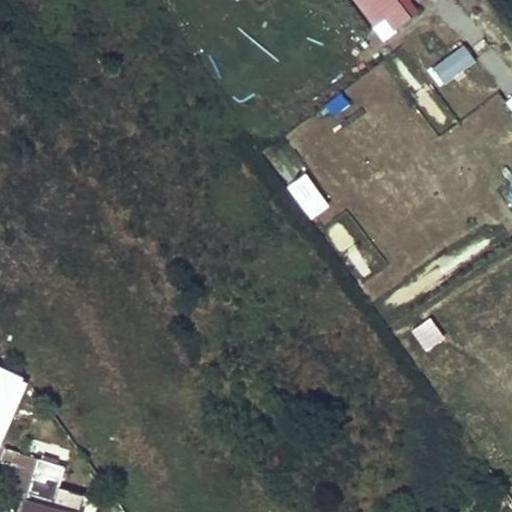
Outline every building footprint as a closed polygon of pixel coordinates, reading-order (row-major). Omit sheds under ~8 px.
[(406,0),(350,0),(372,27),(385,17),(406,0)] [(423,13),(412,0),(406,0),(385,17),(398,33),(423,13)] [(327,201),(307,173),(288,186),(308,214),(327,201)] [(14,410),(0,401),(16,377),(0,366),(0,425),(3,428),(14,410)] [(44,493),(46,486),(57,490),(64,467),(22,453),(12,483),(44,493)] [(29,492),(26,501),(60,511),(61,511),(64,503),(29,492)] [(79,511),(81,508),(64,503),(61,511),(60,511),(26,501),(22,511),(79,511)]
